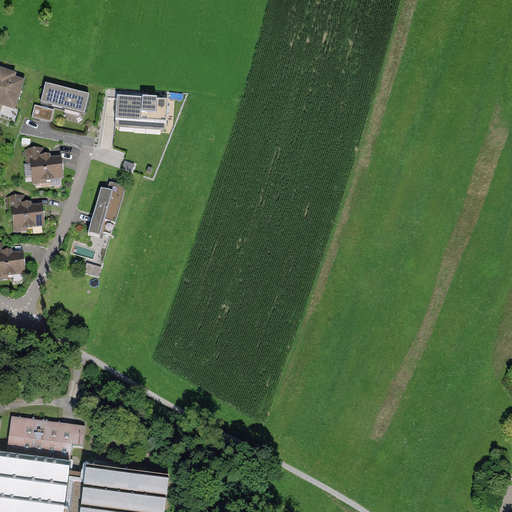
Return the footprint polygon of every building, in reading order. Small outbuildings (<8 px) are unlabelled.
[(23,80),(0,72),(0,106),(0,107),(1,105),(13,109),(23,80)] [(88,97),(44,85),(39,103),(83,115),(88,97)] [(167,106),(118,102),(116,130),(166,133),(167,106)] [(54,111),(34,106),(31,118),(51,123),(54,111)] [(42,151),(27,152),(28,163),(33,163),(35,183),(50,182),(52,179),(61,178),(60,160),(49,161),(49,158),(43,158),(42,151)] [(106,191),(101,189),(89,235),(103,239),(105,233),(111,235),(123,189),(108,185),(106,191)] [(23,198),(8,200),(10,211),(14,210),(16,228),(25,227),(27,230),(32,229),(34,226),(43,225),(41,208),(31,209),(30,205),(24,206),(23,198)] [(3,246),(0,246),(0,275),(5,275),(8,277),(12,277),(14,274),(23,273),(21,256),(11,257),(10,253),(4,254),(3,246)] [(0,511),(65,511),(73,457),(84,458),(86,439),(12,429),(8,464),(0,463),(0,511)] [(164,511),(168,485),(84,473),(79,511),(164,511)]
